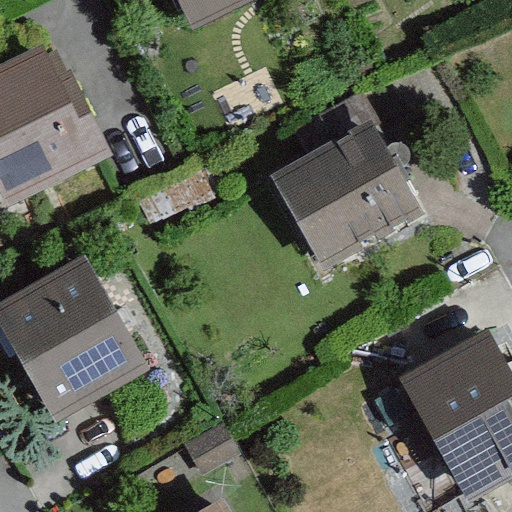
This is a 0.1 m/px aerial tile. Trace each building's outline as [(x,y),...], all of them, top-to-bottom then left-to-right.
[(292,0),(185,0),(211,48),(295,5),(292,0)] [(72,64),(0,98),(0,176),(22,223),(125,174),(72,64)] [(388,135),(288,190),(338,283),(439,228),(388,135)] [(111,271),(7,326),(67,438),(171,384),(111,271)] [(511,358),(507,349),(420,392),(480,511),(502,511),(511,507),(511,358)]
